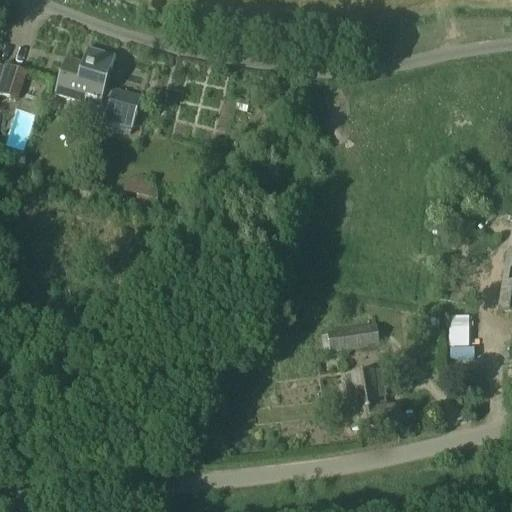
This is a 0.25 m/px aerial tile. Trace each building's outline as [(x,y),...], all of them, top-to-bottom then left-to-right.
[(115,59),(88,51),(82,69),(64,63),(54,97),(85,107),(86,101),(109,108),(102,129),(131,137),(141,100),(113,93),(112,96),(105,93),(115,59)] [(25,74),(0,65),(0,97),(16,103),(25,74)] [(139,184),(135,198),(156,203),(158,197),(154,193),(150,189),(146,187),(142,185),(139,184)] [(511,253),(506,253),(497,312),(511,314),(511,253)] [(468,319),(448,319),(446,319),(446,331),(448,331),(448,349),(468,349),(468,319)] [(378,348),(375,327),(327,334),(330,355),(378,348)] [(386,410),(380,373),(344,378),(352,430),(396,424),(393,409),(386,410)]
